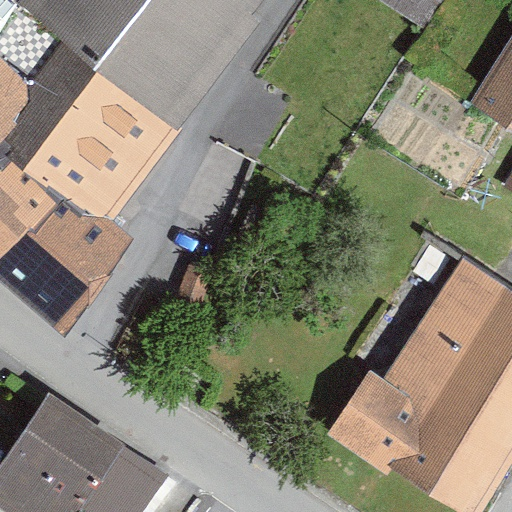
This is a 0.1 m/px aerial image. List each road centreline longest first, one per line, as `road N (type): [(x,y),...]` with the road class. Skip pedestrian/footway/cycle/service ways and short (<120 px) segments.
road 1 (unknown): [(66,362),(270,61)]
road 2 (residential): [(295,511),(0,318)]
